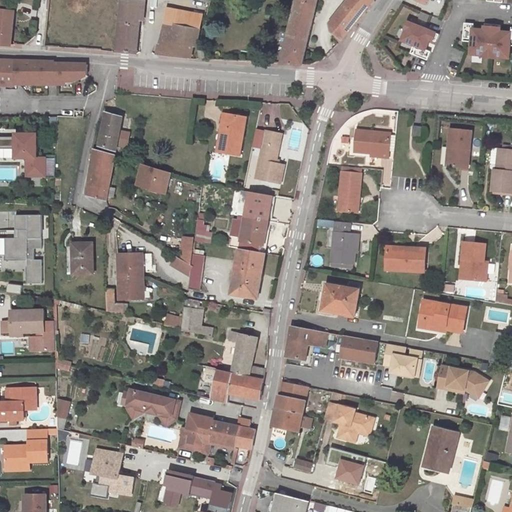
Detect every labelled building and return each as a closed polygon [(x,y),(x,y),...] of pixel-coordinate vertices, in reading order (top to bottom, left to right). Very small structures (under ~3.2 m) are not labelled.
[(0,0),(0,45),(11,46),(11,44),(14,12),(12,11),(13,2),(10,2),(10,0),(0,0)] [(143,17),(144,1),(136,0),(122,0),(116,52),(136,53),(140,17),(143,17)] [(295,0),(281,63),(303,65),(318,0),(295,0)] [(339,32),(344,36),(372,0),(355,0),(334,27),(339,32)] [(168,8),(164,23),(176,25),(200,29),(203,15),(168,8)] [(437,42),(440,34),(409,22),(406,30),(407,30),(403,41),(415,45),(412,53),(428,60),(432,52),(427,50),(431,40),(437,42)] [(176,25),(164,23),(160,43),(172,46),(176,25)] [(475,25),(466,24),(464,41),(472,42),(470,54),(483,55),(483,57),(498,58),(498,57),(509,58),(510,46),(511,45),(511,27),(511,33),(500,32),(501,25),(485,24),(485,31),(474,30),(475,25)] [(159,43),(156,55),(191,58),(194,47),(196,47),(200,29),(176,25),(172,46),(160,43),(159,43)] [(335,37),(340,41),(344,36),(339,32),(335,37)] [(0,60),(0,85),(15,86),(15,83),(15,61),(0,60)] [(15,61),(15,83),(58,84),(58,81),(75,82),(87,76),(86,64),(54,63),(53,62),(34,61),(33,62),(15,61)] [(123,117),(106,113),(100,146),(117,152),(123,117)] [(227,128),(229,114),(222,113),(220,127),(223,127),(227,128)] [(248,118),(229,114),(227,128),(223,127),(219,151),(241,156),(248,118)] [(423,127),(414,126),(413,136),(422,137),(423,127)] [(450,130),(448,148),(452,148),(450,166),(468,168),(471,132),(450,130)] [(282,135),(266,131),(265,133),(256,131),(253,146),(262,148),(256,179),(280,184),(284,165),(276,163),(282,135)] [(382,154),(381,157),(389,157),(391,134),(356,131),(354,152),(371,153),(382,154)] [(0,148),(16,149),(16,159),(28,159),(28,177),(46,177),(46,158),(37,158),(37,134),(15,134),(15,137),(0,137),(0,148)] [(94,150),(91,176),(110,183),(115,156),(94,150)] [(511,150),(502,150),(499,170),(496,169),(494,169),(492,190),(511,192),(511,150)] [(171,174),(143,166),(137,185),(166,194),(171,174)] [(360,197),(362,174),(342,172),(338,211),(356,212),(358,197),(360,197)] [(88,195),(107,200),(110,183),(91,176),(88,195)] [(212,185),(203,184),(199,214),(205,214),(209,215),(212,185)] [(273,196),(244,191),(243,191),(240,203),(243,204),(241,216),(269,221),(273,196)] [(199,214),(196,241),(211,244),(213,234),(203,232),(205,214),(199,214)] [(43,249),(43,216),(17,216),(17,230),(20,230),(20,238),(16,238),(7,238),(7,259),(28,259),(28,284),(43,284),(43,260),(36,260),(36,249),(43,249)] [(269,221),(241,216),(239,216),(238,220),(234,219),(231,235),(241,238),(239,249),(261,253),(262,245),(264,245),(269,221)] [(351,223),(336,221),(331,262),(333,263),(352,265),(354,265),(355,253),(356,243),(358,243),(359,234),(350,233),(351,223)] [(464,242),(461,269),(465,269),(463,279),(487,281),(489,262),(484,262),(486,245),(464,242)] [(93,243),(73,244),(73,274),(93,274),(93,243)] [(404,252),(388,252),(387,270),(425,272),(426,249),(404,248),(404,252)] [(195,249),(193,266),(192,270),(190,288),(201,290),(206,256),(204,255),(205,252),(195,249)] [(261,253),(239,249),(231,294),(258,299),(266,254),(261,253)] [(119,254),(120,277),(120,284),(120,300),(145,299),(143,254),(119,254)] [(193,266),(175,256),(168,267),(188,280),(192,270),(193,266)] [(322,311),(355,316),(360,289),(327,284),(322,311)] [(107,289),(107,311),(123,315),(125,305),(116,303),(115,289),(107,289)] [(201,301),(186,298),(185,308),(199,310),(201,301)] [(447,329),(463,332),(467,308),(439,303),(439,307),(423,304),(421,315),(425,316),(423,324),(435,327),(436,324),(447,326),(447,329)] [(185,308),(183,320),(182,329),(200,333),(201,325),(204,311),(199,310),(185,308)] [(36,351),(55,350),(55,322),(45,322),(45,310),(12,311),(12,322),(12,331),(12,333),(38,332),(38,337),(35,337),(36,351)] [(182,329),(183,320),(168,317),(166,325),(182,329)] [(12,322),(4,323),(4,331),(12,331),(12,322)] [(214,328),(201,325),(200,333),(212,335),(214,328)] [(327,333),(293,326),(291,326),(286,357),(306,360),(307,344),(325,346),(327,333)] [(215,381),(212,398),(223,401),(229,402),(231,393),(260,401),(265,369),(252,366),(258,338),(231,331),(229,340),(239,342),(232,373),(208,368),(205,379),(215,381)] [(493,352),(508,356),(511,336),(511,335),(500,333),(496,332),(493,352)] [(378,342),(346,336),(342,358),(374,363),(378,342)] [(405,347),(387,344),(383,365),(392,366),(391,369),(395,369),(394,373),(414,377),(417,359),(417,357),(421,358),(423,352),(410,350),(409,357),(404,356),(405,347)] [(489,362),(506,365),(508,356),(493,352),(491,352),(489,362)] [(71,365),(59,362),(57,368),(70,371),(71,365)] [(474,371),(440,365),(437,388),(447,389),(448,386),(465,389),(467,389),(471,392),(474,386),(482,391),(489,379),(474,371)] [(296,384),(287,382),(283,381),(280,396),(307,402),(310,387),(296,384)] [(474,386),(471,392),(479,396),(482,391),(474,386)] [(33,388),(10,389),(10,403),(7,402),(0,402),(0,420),(0,421),(24,420),(24,410),(37,409),(37,397),(33,397),(33,388)] [(137,391),(132,390),(129,404),(134,405),(137,391)] [(174,409),(176,400),(137,391),(134,405),(129,404),(128,408),(134,418),(144,412),(144,411),(145,408),(162,412),(161,415),(161,416),(167,426),(177,419),(179,411),(174,409)] [(304,415),(307,402),(280,396),(277,409),(304,415)] [(70,402),(57,399),(57,417),(66,419),(70,402)] [(330,403),(326,418),(342,424),(344,424),(343,429),(341,428),(338,437),(356,442),(359,433),(361,434),(362,429),(371,431),(374,419),(355,413),(356,410),(330,403)] [(277,409),(273,427),(300,433),(301,428),(304,417),(304,415),(277,409)] [(240,426),(214,420),(214,418),(192,413),(188,429),(185,428),(184,432),(191,434),(188,449),(202,452),(205,444),(211,445),(211,444),(211,441),(236,446),(252,449),(256,430),(240,426)] [(66,419),(57,417),(57,423),(65,425),(66,419)] [(314,419),(304,417),(301,428),(311,430),(314,419)] [(434,427),(424,466),(450,472),(459,434),(434,427)] [(47,429),(28,430),(29,446),(29,449),(19,450),(19,446),(6,447),(7,467),(30,467),(30,462),(47,462),(47,434),(47,429)] [(191,434),(184,432),(181,447),(188,449),(191,434)] [(235,450),(235,448),(236,446),(211,441),(211,444),(235,450)] [(209,454),(211,445),(205,444),(202,452),(209,454)] [(239,450),(235,448),(235,450),(231,463),(234,465),(239,450)] [(96,457),(122,462),(122,461),(123,455),(97,450),(96,457)] [(110,491),(132,495),(135,478),(120,475),(122,461),(122,462),(96,457),(93,475),(98,475),(97,483),(93,482),(91,495),(108,498),(110,491)] [(311,473),(314,463),(298,459),(296,468),(311,473)] [(195,476),(169,470),(166,485),(169,485),(165,504),(178,507),(181,492),(186,493),(185,495),(190,496),(190,494),(195,476)] [(381,486),(385,473),(376,471),(372,484),(378,486),(381,486)] [(202,477),(195,476),(190,494),(197,496),(202,477)] [(216,481),(202,477),(197,496),(212,499),(209,511),(228,511),(233,493),(221,490),(222,484),(215,483),(216,481)] [(24,511),(46,511),(46,494),(24,495),(24,511)] [(278,501),(274,511),(306,511),(309,502),(280,494),(278,501)] [(271,511),(274,511),(278,501),(274,500),(269,509),(271,511)] [(316,502),(315,510),(324,511),(325,511),(327,504),(316,502)] [(454,503),(452,511),(471,511),(473,508),(454,503)]
